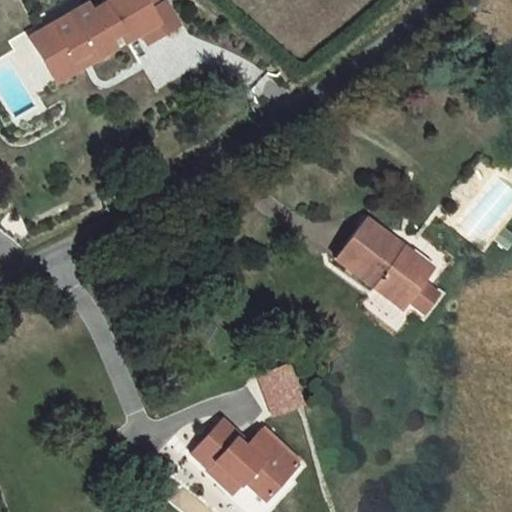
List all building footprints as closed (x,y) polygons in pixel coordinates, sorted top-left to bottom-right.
[(141,33),(158,22),(150,9),(144,0),(108,0),(91,11),(60,31),(78,60),(96,49),(101,58),(119,47),(110,34),(117,30),(126,42),(141,33)] [(162,1),(150,9),(158,22),(141,33),(147,42),(177,23),(162,1)] [(30,38),(58,84),(83,69),(78,60),(60,31),(91,11),(87,3),(30,38)] [(101,58),(96,49),(78,60),(83,69),(101,58)] [(323,258),(361,284),(366,277),(399,299),(397,303),(415,316),(431,294),(412,281),(419,270),(347,222),(323,258)] [(393,306),(397,303),(399,299),(366,277),(361,284),(393,306)] [(263,418),(304,405),(291,363),(250,375),(263,418)] [(268,431),(250,450),(225,429),(200,458),(231,486),(237,481),(262,503),(301,460),(268,431)] [(221,495),(231,486),(200,458),(191,468),(221,495)]
